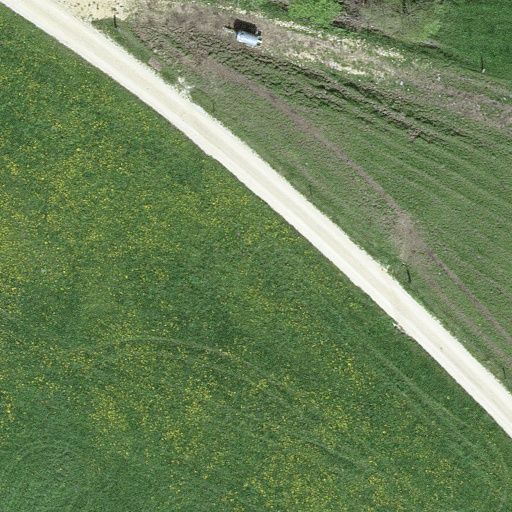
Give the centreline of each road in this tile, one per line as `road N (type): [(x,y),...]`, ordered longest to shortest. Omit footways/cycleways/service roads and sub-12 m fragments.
road 1 (track): [(511,414),(292,203),(185,113),(26,0)]
road 2 (track): [(30,2),(192,11),(511,102)]
